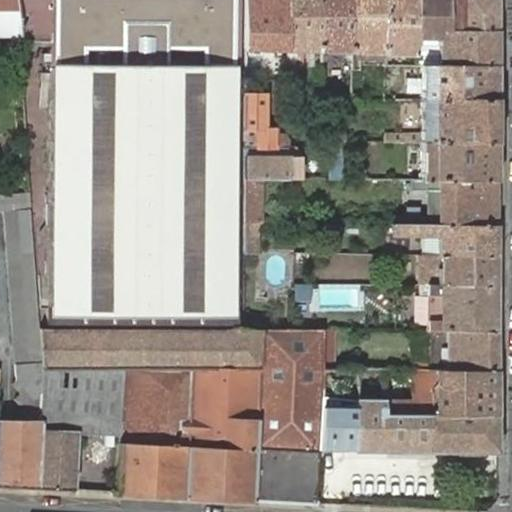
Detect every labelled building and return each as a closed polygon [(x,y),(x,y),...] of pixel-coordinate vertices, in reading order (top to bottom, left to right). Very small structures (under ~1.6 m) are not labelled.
[(15,0),(0,0),(0,35),(6,36),(19,35),(15,0)] [(47,0),(15,0),(19,35),(19,41),(48,39),(47,0)] [(240,0),(47,0),(48,39),(48,52),(46,324),(237,325),(239,146),(240,0)] [(254,50),(287,51),(288,0),(244,0),(245,50),(254,50)] [(288,0),(287,51),(305,52),(320,53),(320,0),(288,0)] [(320,0),(320,53),(343,53),(342,63),(352,63),(351,53),(352,0),(320,0)] [(384,0),(352,0),(351,53),(384,53),(384,0)] [(416,33),(416,0),(384,0),(384,53),(384,59),(391,59),(391,53),(416,53),(416,45),(416,33)] [(449,30),(448,0),(416,0),(416,33),(429,33),(438,33),(438,30),(449,30)] [(448,0),(449,30),(497,31),(496,0),(448,0)] [(438,64),(496,66),(497,31),(449,30),(438,30),(438,33),(438,64)] [(416,33),(416,45),(428,45),(429,43),(429,33),(416,33)] [(254,50),(245,50),(245,67),(254,67),(254,50)] [(305,52),(287,51),(288,66),(304,66),(305,52)] [(352,63),(351,69),(359,69),(360,64),(384,64),(384,59),(384,53),(351,53),(352,63)] [(421,65),(421,89),(434,89),(433,64),(421,63),(421,65)] [(422,98),(497,99),(496,66),(438,64),(433,64),(434,89),(421,89),(422,98)] [(245,178),(261,178),(287,179),(287,178),(299,179),(299,168),(299,152),(295,147),(287,147),(287,140),(284,134),(276,134),(276,129),(265,129),(264,95),(245,94),(244,135),(256,136),(256,147),(244,147),(244,178),(245,178)] [(496,142),(497,99),(422,98),(420,98),(420,133),(421,141),(421,142),(496,142)] [(343,142),(345,142),(345,131),(312,131),(312,138),(315,142),(331,142),(343,142)] [(384,142),(421,141),(420,133),(385,133),(384,142)] [(244,135),(244,147),(256,147),(256,136),(244,135)] [(342,179),(343,142),(331,142),(330,179),(342,179)] [(496,180),(496,142),(421,142),(420,180),(496,180)] [(299,168),(299,179),(317,179),(317,168),(299,168)] [(258,223),(261,223),(261,178),(245,178),(245,223),(258,223)] [(496,225),(496,180),(420,180),(417,179),(417,190),(428,190),(427,215),(417,214),(417,224),(496,225)] [(30,193),(0,194),(0,210),(6,210),(31,210),(30,193)] [(42,370),(39,329),(38,329),(34,267),(35,268),(31,210),(6,210),(15,370),(12,375),(22,383),(17,390),(27,397),(28,396),(28,422),(39,422),(42,370)] [(258,254),(258,223),(245,223),(245,254),(258,254)] [(496,255),(496,225),(417,224),(391,224),(391,235),(422,236),(421,253),(496,255)] [(496,285),(496,255),(421,253),(421,254),(420,283),(441,284),(496,285)] [(311,284),(296,283),(296,324),(311,324),(311,284)] [(496,330),(496,285),(441,284),(420,283),(419,283),(419,284),(419,294),(428,294),(428,329),(430,329),(496,330)] [(323,330),(296,329),(261,329),(261,330),(245,330),(39,329),(42,370),(120,373),(117,434),(115,493),(315,503),(321,395),(321,393),(323,368),(323,330)] [(333,329),(323,330),(323,368),(333,369),(333,329)] [(496,370),(496,330),(430,329),(430,362),(430,369),(496,370)] [(358,369),(333,369),(323,368),(321,393),(357,393),(358,369)] [(382,415),(496,415),(496,370),(430,369),(417,369),(358,369),(357,393),(357,398),(355,398),(355,400),(382,400),(382,415)] [(74,432),(117,434),(120,373),(42,370),(39,422),(38,431),(74,432)] [(382,400),(355,400),(354,415),(382,415),(382,400)] [(496,452),(496,415),(382,415),(354,415),(353,450),(456,451),(456,452),(473,452),(496,452)] [(0,486),(3,487),(36,488),(38,431),(39,422),(28,422),(5,422),(0,421),(0,486)] [(36,488),(71,490),(74,432),(38,431),(36,488)]
